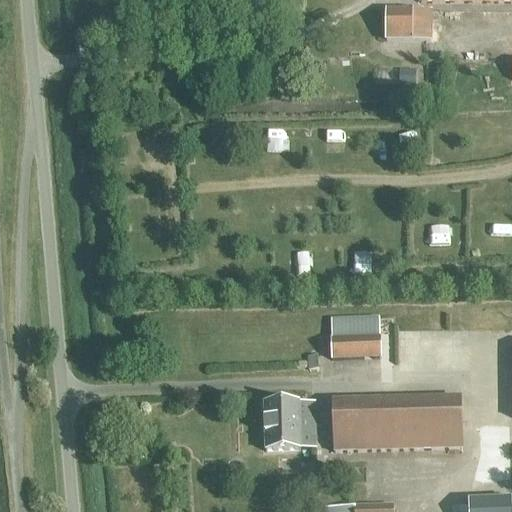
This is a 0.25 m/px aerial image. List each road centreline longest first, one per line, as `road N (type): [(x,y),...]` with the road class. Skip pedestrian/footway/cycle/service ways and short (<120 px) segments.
road 1 (unclassified): [(74,511),(36,121)]
road 2 (track): [(372,0),(274,45),(31,63)]
road 3 (unclassified): [(10,432),(19,414),(25,161),(36,121)]
road 4 (unclassified): [(36,121),(25,0)]
